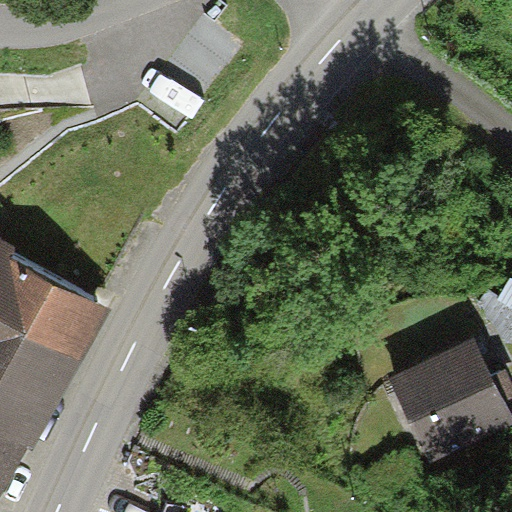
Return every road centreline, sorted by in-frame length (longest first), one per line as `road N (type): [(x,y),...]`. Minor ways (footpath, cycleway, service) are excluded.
road 1 (tertiary): [(54,511),(182,249),(280,99),(363,15)]
road 2 (residential): [(363,15),(405,62),(511,143)]
road 3 (residential): [(0,27),(27,27),(117,0)]
